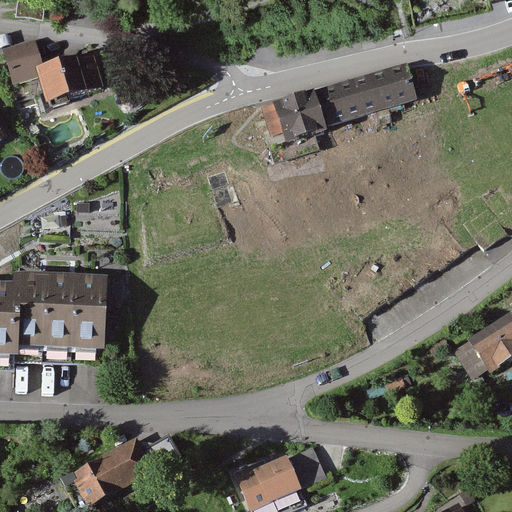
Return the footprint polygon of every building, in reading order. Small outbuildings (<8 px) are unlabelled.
[(17,0),(17,7),(16,18),(44,21),(46,2),(30,0),(17,0)] [(109,92),(98,60),(48,78),(36,43),(7,53),(21,92),(41,85),(50,112),(109,92)] [(422,107),(410,70),(268,115),(280,152),(422,107)] [(229,174),(208,181),(219,214),(246,205),(239,185),(233,187),(229,174)] [(108,356),(111,285),(16,281),(16,291),(0,290),(0,367),(23,368),(24,352),(108,356)] [(511,372),(511,325),(458,358),(479,392),(511,372)] [(96,511),(157,481),(140,449),(73,485),(86,511),(96,511)] [(269,511),(330,483),(315,453),(244,487),(255,511),(269,511)]
